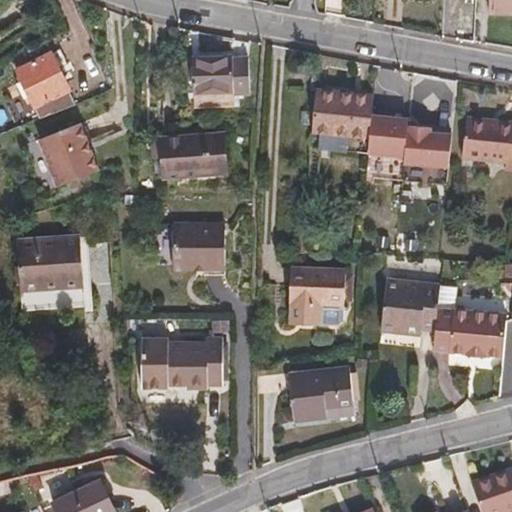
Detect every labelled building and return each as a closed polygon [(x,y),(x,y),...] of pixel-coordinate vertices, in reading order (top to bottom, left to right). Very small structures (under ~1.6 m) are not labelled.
[(511,12),(511,0),(489,0),(489,12),(511,12)] [(61,110),(78,104),(52,54),(19,70),(24,81),(18,84),(25,98),(31,95),(36,106),(55,98),(61,110)] [(192,56),(194,94),(252,93),(251,56),(234,56),(234,55),(192,56)] [(375,95),(316,89),(313,132),(371,138),(373,115),(375,95)] [(410,118),(373,115),(371,138),(369,152),(406,155),(409,125),(410,118)] [(511,170),(511,121),(467,116),(464,158),(507,162),(506,170),(511,170)] [(39,139),(58,187),(101,170),(81,123),(39,139)] [(436,127),(409,125),(406,155),(405,163),(450,167),(454,133),(436,131),(436,127)] [(226,131),(216,132),(220,173),(229,172),(226,131)] [(220,173),(216,132),(160,137),(162,178),(220,173)] [(173,224),(172,268),(225,269),(226,225),(173,224)] [(386,228),(384,242),(402,244),(404,230),(386,228)] [(22,239),(26,290),(88,287),(85,236),(22,239)] [(347,269),(292,268),(291,303),(292,303),(291,323),(320,324),(320,323),(321,303),(345,304),(345,298),(346,276),(347,269)] [(422,330),(437,331),(440,307),(443,284),(388,277),(383,331),(422,335),(422,330)] [(321,303),(320,323),(340,324),(344,320),(345,304),(321,303)] [(440,307),(437,331),(435,348),(451,349),(451,350),(468,352),(468,353),(484,355),(504,355),(507,313),(457,308),(440,307)] [(142,340),(142,390),(168,389),(168,386),(186,386),(186,390),(207,390),(208,386),(223,385),(223,339),(208,339),(208,343),(168,343),(168,340),(142,340)] [(350,365),(290,373),(295,421),(327,418),(327,412),(355,408),(350,365)] [(511,511),(511,470),(473,485),(483,511),(511,511)] [(50,494),(40,473),(28,475),(39,499),(50,494)] [(0,494),(13,492),(10,479),(0,481),(0,494)] [(54,503),(58,511),(114,511),(116,511),(101,481),(54,503)]
